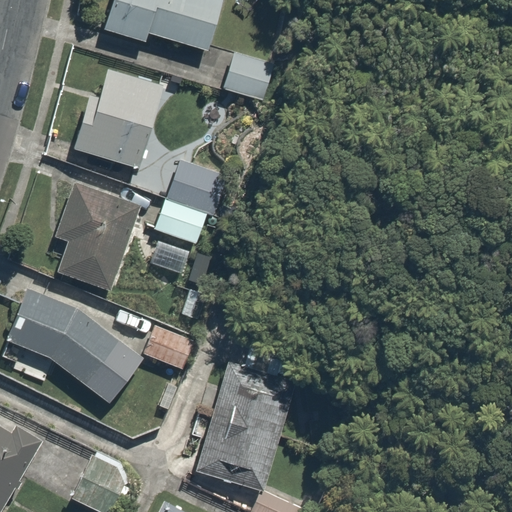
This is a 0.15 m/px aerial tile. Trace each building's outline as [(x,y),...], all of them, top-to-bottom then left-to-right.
[(225,0),(112,0),(104,33),(148,45),(152,32),(212,49),(225,0)] [(281,65),(231,47),(216,87),(267,105),(281,65)] [(167,83),(102,58),(68,150),(133,174),(167,83)] [(166,192),(210,208),(224,169),(180,154),(166,192)] [(138,210),(75,183),(51,238),(65,244),(56,266),(105,288),(138,210)] [(210,208),(166,192),(154,226),(198,242),(210,208)] [(97,317),(29,287),(10,336),(60,361),(110,403),(147,359),(97,317)] [(200,340),(155,319),(142,348),(187,368),(200,340)] [(296,383),(231,358),(191,465),(255,490),(296,383)] [(0,509),(39,445),(0,421),(0,509)] [(116,511),(136,479),(93,454),(69,495),(98,511),(116,511)] [(300,511),(308,498),(267,478),(250,511),(300,511)] [(190,511),(164,498),(156,511),(190,511)]
